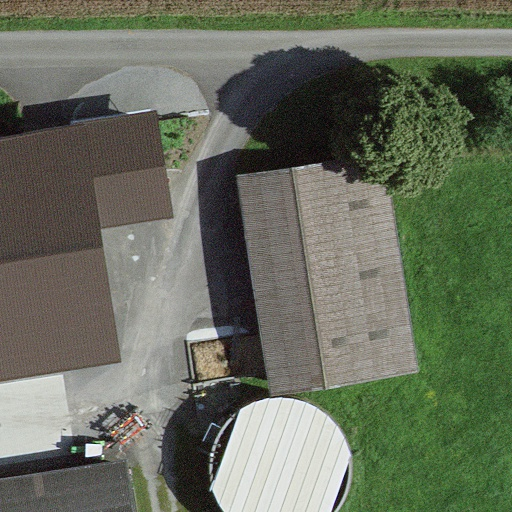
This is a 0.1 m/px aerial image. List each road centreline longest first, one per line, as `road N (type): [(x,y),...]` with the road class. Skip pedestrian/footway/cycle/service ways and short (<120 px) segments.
road 1 (unknown): [(285,47),(178,221),(155,292),(147,365),(125,403),(0,432)]
road 2 (track): [(0,57),(191,46),(511,47)]
